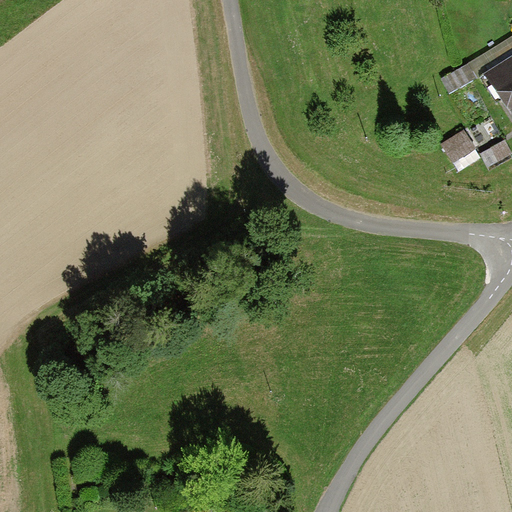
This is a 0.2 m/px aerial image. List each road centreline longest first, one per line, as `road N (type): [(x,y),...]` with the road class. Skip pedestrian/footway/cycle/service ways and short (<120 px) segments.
road 1 (unclassified): [(511,242),(356,222),(283,183),(257,145),(226,0)]
road 2 (unclassified): [(327,511),(382,421),(511,267)]
